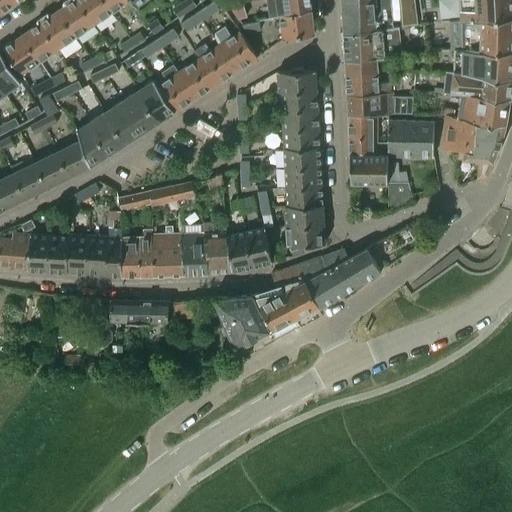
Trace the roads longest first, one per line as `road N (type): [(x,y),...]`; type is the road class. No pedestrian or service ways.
road 1 (residential): [(334,50),(287,52),(94,173),(0,220)]
road 2 (residential): [(492,193),(462,190),(347,231),(340,222),(334,50)]
road 3 (residential): [(0,275),(206,282),(269,266)]
road 4 (residential): [(167,467),(154,443),(162,427),(298,339),(328,331)]
road 5 (residential): [(328,331),(478,215),(492,193)]
road 6 (secondary): [(167,467),(345,364)]
road 7 (secondary): [(345,364),(487,309),(511,287)]
